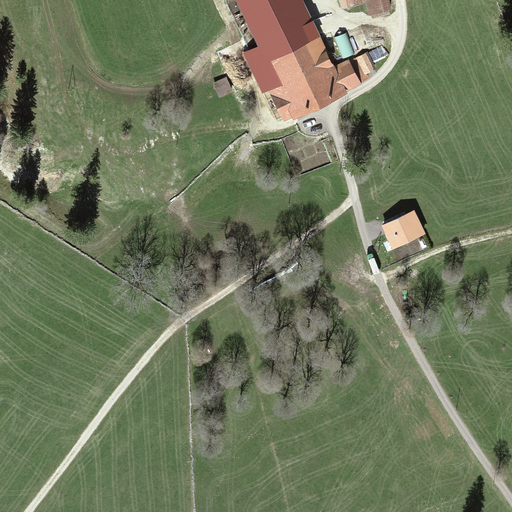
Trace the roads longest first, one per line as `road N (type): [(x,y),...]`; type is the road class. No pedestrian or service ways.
road 1 (track): [(354,196),(172,329),(28,511)]
road 2 (unclassified): [(511,500),(446,405),(381,283),(327,115)]
road 3 (track): [(44,0),(65,101),(99,140),(131,146),(327,115)]
road 4 (track): [(400,0),(396,53),(327,115)]
road 5 (track): [(379,277),(511,233)]
